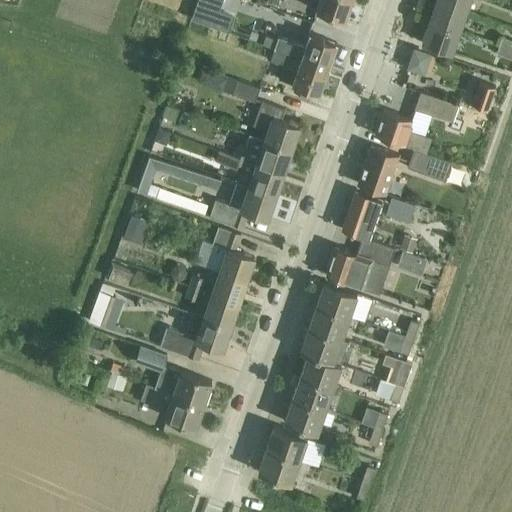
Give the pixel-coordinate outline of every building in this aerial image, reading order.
[(198,0),(192,20),(213,28),(221,0),(198,0)] [(319,0),(316,11),(344,20),(350,0),(319,0)] [(429,21),(459,31),(466,11),(436,0),(429,21)] [(435,0),(436,0),(466,11),(469,0),(435,0)] [(452,52),(459,31),(429,21),(421,42),(452,52)] [(336,43),(317,36),(310,33),(306,47),(265,33),(261,45),(275,49),(327,68),(336,43)] [(511,57),(511,39),(502,36),(496,53),(511,58),(511,57)] [(318,93),(327,68),(275,49),(271,60),(298,69),(293,84),(318,93)] [(428,54),(414,50),(409,67),(422,71),(428,54)] [(237,79),(232,92),(254,100),(259,87),(237,79)] [(479,81),(472,104),(488,109),(495,86),(479,81)] [(511,85),(498,82),(491,106),(509,111),(511,101),(511,85)] [(414,108),(452,121),(458,105),(420,91),(414,108)] [(268,131),(264,140),(290,149),(298,126),(280,120),(284,109),(261,101),(252,126),(268,131)] [(431,137),(408,129),(412,118),(383,108),(374,134),(414,148),(426,152),(431,137)] [(158,128),(154,140),(165,144),(170,132),(158,128)] [(248,135),(245,146),(249,147),(245,159),(283,172),(290,149),(264,140),(248,135)] [(234,155),(245,159),(249,147),(238,144),(234,155)] [(399,154),(390,151),(371,145),(357,184),(385,193),(399,154)] [(451,161),(426,152),(414,148),(407,167),(445,180),(451,161)] [(214,161),(223,164),(240,170),(236,181),(275,195),(283,172),(245,159),(234,155),(218,150),(214,161)] [(221,178),(148,155),(137,191),(147,194),(155,169),(218,188),(221,178)] [(275,195),(236,181),(228,204),(215,199),(209,216),(242,228),(248,211),(267,218),(275,195)] [(341,229),(362,236),(368,239),(382,199),(355,190),(341,229)] [(158,198),(205,214),(207,206),(161,191),(158,198)] [(391,198),(385,214),(409,222),(414,206),(391,198)] [(140,218),(132,215),(131,215),(123,235),(132,238),(140,218)] [(148,216),(142,234),(157,239),(163,220),(148,216)] [(220,271),(245,280),(254,257),(235,250),(240,234),(219,226),(213,242),(218,244),(209,267),(220,271)] [(326,275),(361,286),(380,293),(390,264),(395,248),(368,239),(362,236),(356,253),(336,246),(326,275)] [(403,251),(398,266),(421,274),(426,259),(403,251)] [(130,268),(111,261),(105,276),(113,279),(115,273),(126,277),(130,268)] [(181,280),(190,283),(189,286),(201,290),(205,277),(184,270),(181,280)] [(245,280),(220,271),(217,280),(212,294),(238,302),(245,280)] [(315,305),(349,316),(357,293),(323,282),(315,305)] [(122,298),(113,295),(115,287),(102,283),(100,290),(99,290),(88,322),(112,329),(122,298)] [(197,300),(201,290),(189,286),(186,296),(197,300)] [(212,294),(205,315),(230,324),(238,302),(212,294)] [(307,327),(341,339),(349,316),(315,305),(307,327)] [(166,327),(160,345),(197,359),(203,342),(222,348),(230,324),(205,315),(205,316),(193,312),(185,334),(166,327)] [(410,319),(405,335),(413,338),(419,322),(410,319)] [(307,353),(333,361),(341,339),(307,327),(300,350),(307,353)] [(399,351),(407,354),(408,354),(413,338),(405,335),(399,351)] [(75,352),(83,355),(89,339),(81,336),(75,352)] [(166,354),(140,345),(135,361),(160,369),(154,386),(203,403),(211,381),(180,370),(180,371),(162,365),(166,354)] [(366,359),(384,362),(386,348),(369,346),(366,359)] [(299,375),(333,387),(341,364),(333,361),(307,353),(299,375)] [(110,369),(127,375),(130,368),(113,362),(110,369)] [(398,372),(395,383),(403,386),(409,370),(403,368),(400,367),(398,372)] [(110,373),(106,384),(119,389),(124,376),(111,371),(110,373)] [(325,410),(333,387),(299,375),(291,398),(325,410)] [(152,397),(169,403),(164,416),(195,427),(203,403),(154,386),(145,383),(140,399),(150,402),(152,397)] [(389,399),(398,402),(403,386),(395,383),(389,399)] [(317,433),(325,410),(291,398),(283,421),(317,433)] [(379,411),(373,426),(382,429),(387,414),(379,411)] [(368,442),(376,445),(382,429),(373,426),(368,424),(364,435),(370,437),(368,442)] [(307,437),(292,432),(273,425),(266,448),(299,460),(307,437)] [(291,483),(299,460),(266,448),(258,471),(291,483)] [(375,468),(366,465),(356,496),(364,499),(375,468)]
